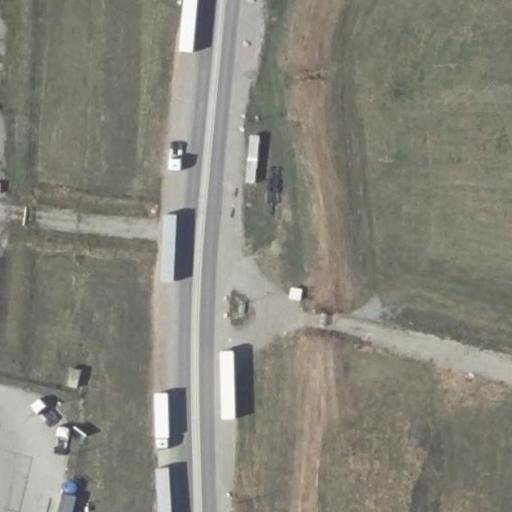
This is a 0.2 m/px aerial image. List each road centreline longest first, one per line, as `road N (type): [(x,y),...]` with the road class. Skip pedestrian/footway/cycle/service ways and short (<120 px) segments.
road 1 (unclassified): [(212,0),(183,292),(185,511)]
road 2 (unclassified): [(207,511),(208,241),(230,0)]
